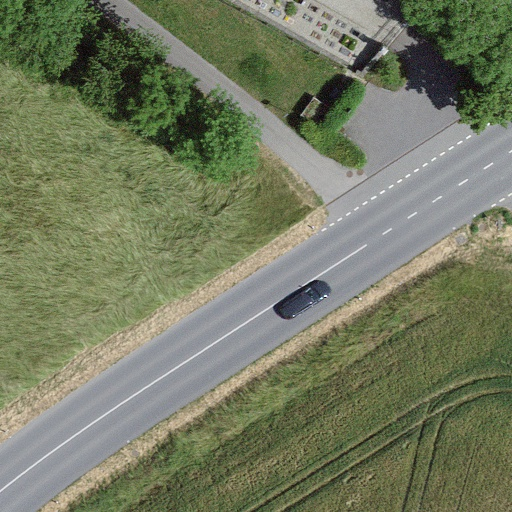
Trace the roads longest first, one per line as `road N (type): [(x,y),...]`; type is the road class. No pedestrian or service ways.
road 1 (secondary): [(0,489),(511,153)]
road 2 (track): [(386,231),(205,74),(92,0)]
